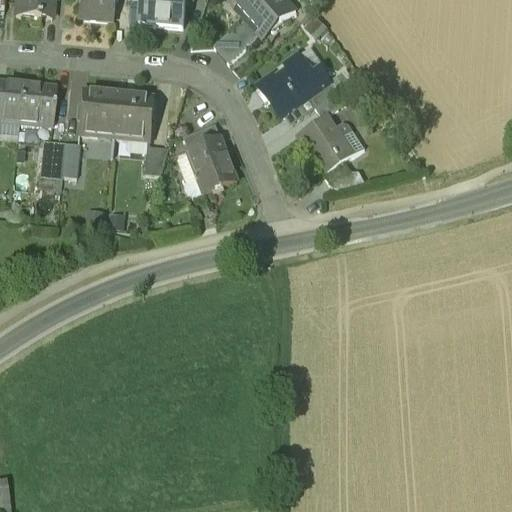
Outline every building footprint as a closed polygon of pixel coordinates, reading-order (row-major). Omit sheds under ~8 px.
[(52,0),(15,0),(14,22),(38,24),(38,22),(50,23),(52,0)] [(114,0),(78,0),(76,23),(112,27),(115,1),(114,0)] [(185,0),(140,0),(140,3),(138,28),(182,32),(185,0)] [(295,16),(280,0),(234,0),(228,6),(229,8),(232,5),(248,23),(260,37),(257,39),(258,41),(268,32),(272,36),(295,16)] [(248,23),(231,37),(244,52),(257,39),(260,37),(248,23)] [(230,37),(213,52),(228,69),(245,53),(244,52),(231,37),(230,37)] [(302,64),(274,84),(272,81),(258,91),(268,105),(271,103),(283,120),(308,103),(322,93),(321,92),(302,64)] [(22,88),(0,85),(0,124),(18,126),(22,88)] [(322,93),(308,103),(315,113),(337,99),(329,87),(321,92),(322,93)] [(54,90),(22,88),(18,126),(50,129),(54,90)] [(117,98),(83,94),(78,137),(96,138),(96,134),(113,136),(117,98)] [(153,101),(117,98),(113,136),(113,141),(131,143),(132,138),(147,140),(146,145),(148,145),(153,101)] [(337,99),(315,113),(322,124),(328,120),(344,109),(337,99)] [(322,124),(297,140),(312,162),(316,160),(327,177),(343,166),(364,152),(353,135),(351,136),(348,132),(346,130),(345,130),(343,130),(341,130),(336,133),(328,120),(322,124)] [(213,130),(184,140),(189,153),(217,142),(213,130)] [(189,153),(187,153),(202,196),(235,185),(219,142),(217,142),(189,153)] [(38,180),(75,182),(77,145),(40,143),(38,180)] [(168,152),(146,152),(143,179),(160,179),(168,152)] [(327,177),(323,179),(330,190),(350,176),(343,166),(327,177)] [(87,230),(103,231),(104,216),(88,215),(87,230)] [(8,511),(5,486),(0,486),(0,511),(8,511)]
